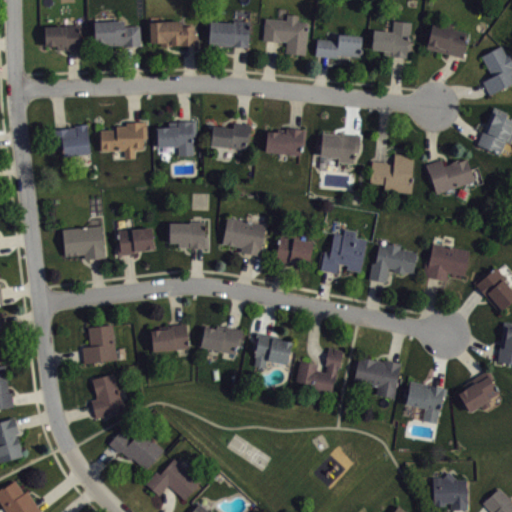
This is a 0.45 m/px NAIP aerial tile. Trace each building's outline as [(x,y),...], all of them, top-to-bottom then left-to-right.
[(305,54),(285,52),(287,40),(281,39),(281,41),(273,40),(263,39),(265,17),(287,19),(288,13),(297,14),(297,20),(308,21),(305,54)] [(140,24),(124,25),(124,19),(93,20),(94,41),(101,41),(101,45),(132,44),(140,44),(140,24)] [(247,46),(249,20),(234,19),(234,21),(209,20),(208,41),(219,42),(219,44),(240,45),(247,46)] [(198,44),(198,34),(195,34),(195,25),(181,25),(181,20),(149,20),(150,41),(161,41),(161,44),(172,44),(172,43),(178,43),(178,44),(189,44),(198,44)] [(431,23),(426,48),(454,54),(462,55),(467,31),(431,23)] [(80,24),(44,25),(45,45),(56,44),(57,48),(73,48),(81,48),(80,24)] [(408,42),(411,42),(409,56),(399,55),(383,53),(384,50),(371,48),(374,29),(394,31),(394,30),(409,32),(408,42)] [(360,55),(362,35),(339,33),(338,40),(317,37),(315,54),(324,55),(337,56),(337,53),(360,55)] [(501,44),(481,55),(492,75),(482,80),(486,86),(489,93),(511,80),(511,58),(509,52),(506,53),(501,44)] [(511,119),(505,116),(507,112),(493,106),(480,135),(477,142),(499,152),(505,139),(510,141),(511,136),(511,127),(511,124),(511,119)] [(100,128),(100,149),(125,148),(125,156),(135,156),(135,148),(143,148),(143,137),(147,137),(146,120),(136,120),(127,121),(127,124),(116,124),(116,128),(100,128)] [(168,121),(168,126),(157,126),(157,145),(178,144),(178,154),(193,153),(193,135),(196,135),(196,120),(185,120),(168,121)] [(213,124),(211,144),(246,148),(247,139),(250,140),(251,124),(243,123),(234,122),(233,127),(213,124)] [(75,126),(75,124),(87,123),(90,152),(63,155),(62,145),(49,146),(47,129),(60,128),(75,126)] [(286,128),(286,126),(295,127),(306,128),(304,143),(302,143),(301,153),(266,149),(268,129),(278,130),(278,127),(286,128)] [(322,131),(320,154),(338,156),(337,160),(353,161),(354,150),(358,151),(360,133),(350,133),(341,132),(322,131)] [(395,152),(394,163),(387,162),(387,161),(379,160),(372,159),(370,181),(384,183),(384,189),(412,191),(413,176),(411,176),(413,154),(395,152)] [(443,165),(450,163),(450,162),(453,161),(452,160),(459,158),(459,160),(466,158),(474,179),(436,192),(426,163),(434,160),(441,158),(443,165)] [(240,251),(241,246),(222,242),(227,216),(264,223),(260,254),(250,252),(240,251)] [(205,221),(190,220),(190,222),(169,222),(168,241),(177,241),(177,245),(198,246),(207,246),(208,235),(205,235),(205,221)] [(104,256),(95,257),(84,258),(84,253),(65,254),(62,227),(101,224),(104,256)] [(118,230),(120,251),(119,251),(119,253),(128,252),(134,252),(134,249),(154,247),(151,226),(118,230)] [(330,252),(324,250),(320,268),(329,270),(336,271),(338,262),(348,264),(347,268),(360,271),(367,238),(355,236),(356,230),(344,228),(343,233),(334,231),(330,252)] [(308,263),(312,241),(294,237),(293,238),(280,235),(280,238),(278,238),(277,242),(279,242),(275,259),(282,261),(292,263),(293,260),(308,263)] [(375,262),(372,262),(369,278),(378,280),(385,281),(388,267),(394,268),(393,270),(405,272),(405,270),(412,271),(417,251),(400,248),(400,244),(396,243),(396,242),(392,241),(392,243),(387,242),(386,245),(379,243),(375,262)] [(433,242),(429,259),(426,259),(423,275),(434,277),(445,279),(446,271),(463,274),(468,249),(433,242)] [(495,266),(487,273),(485,270),(473,281),(481,290),(499,310),(511,299),(511,289),(507,283),(509,282),(495,266)] [(0,312),(0,354),(8,354),(4,319),(3,312),(0,312)] [(511,321),(503,320),(498,353),(497,360),(511,361),(511,321)] [(88,326),(91,344),(82,345),(84,354),(84,362),(116,358),(112,323),(88,326)] [(151,329),(152,349),(188,346),(186,323),(179,323),(171,324),(171,327),(151,329)] [(217,324),(216,328),(205,325),(200,344),(234,352),(236,344),(239,345),(243,329),(233,326),(225,325),(225,326),(217,324)] [(281,338),(281,336),(266,332),(257,330),(256,337),(258,338),(254,355),(256,356),(254,363),(264,366),(266,358),(287,362),(291,341),(281,338)] [(316,369),(317,363),(300,359),(296,380),(310,383),(309,387),(332,391),(337,366),(338,366),(342,348),(329,346),(327,356),(325,363),(327,364),(326,371),(316,369)] [(359,355),(383,360),(384,358),(393,360),(401,362),(393,396),(376,393),(378,386),(353,380),(359,355)] [(0,363),(5,363),(9,391),(11,391),(13,398),(13,405),(0,406),(0,363)] [(463,384),(465,388),(458,392),(468,410),(479,404),(481,407),(489,402),(487,398),(498,391),(491,378),(493,377),(488,369),(481,373),(463,384)] [(92,377),(97,398),(91,399),(93,407),(95,416),(122,409),(113,372),(92,377)] [(410,380),(406,403),(425,407),(423,419),(436,422),(442,394),(445,395),(446,387),(439,385),(410,380)] [(14,416),(0,419),(0,460),(22,454),(20,448),(21,447),(18,435),(17,436),(16,433),(19,432),(17,424),(14,416)] [(131,440),(119,430),(109,442),(114,446),(119,451),(121,450),(130,459),(133,456),(146,468),(163,449),(141,429),(131,440)] [(168,484),(164,488),(158,495),(144,484),(156,470),(160,473),(174,457),(200,480),(184,498),(168,484)] [(457,478),(449,470),(443,476),(433,476),(434,506),(445,505),(445,501),(451,501),(451,508),(460,508),(467,508),(466,478),(457,478)] [(15,479),(8,484),(7,482),(0,486),(0,500),(7,511),(42,511),(36,503),(27,489),(24,492),(15,479)] [(483,501),(499,486),(511,499),(511,511),(493,511),(489,508),(483,501)] [(199,502),(190,511),(215,511),(212,509),(210,511),(199,502)]
